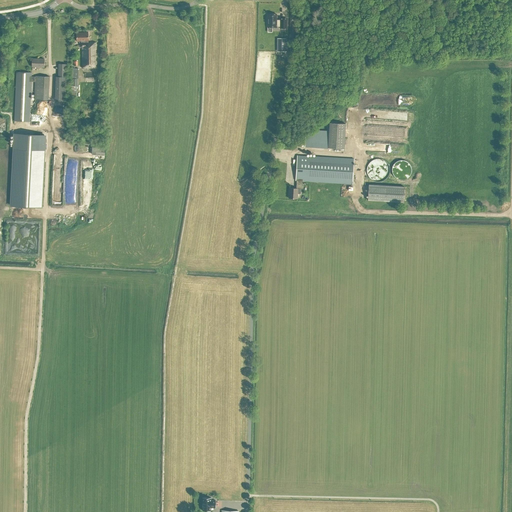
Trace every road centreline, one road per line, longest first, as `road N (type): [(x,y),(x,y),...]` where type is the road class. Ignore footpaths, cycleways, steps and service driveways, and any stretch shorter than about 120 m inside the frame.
road 1 (unclassified): [(247,495),(251,275),(292,0)]
road 2 (unclassified): [(199,0),(176,8),(69,0)]
